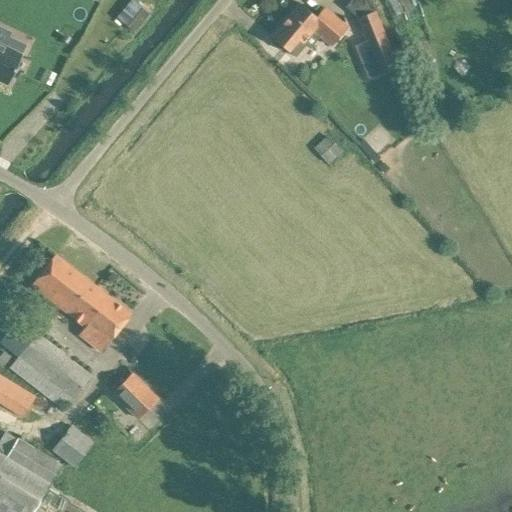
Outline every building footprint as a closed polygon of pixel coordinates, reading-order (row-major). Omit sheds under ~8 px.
[(138,0),(131,0),(119,15),(136,30),(152,12),(138,0)] [(323,7),(316,17),(299,3),(271,37),(286,49),(288,51),(289,50),(296,56),(305,45),(302,42),(311,31),(331,48),(348,28),(339,20),(323,7)] [(378,74),(398,66),(376,10),(374,10),(356,18),(365,41),(378,74)] [(0,81),(8,85),(23,55),(22,54),(26,45),(4,34),(0,43),(0,81)] [(362,139),(358,144),(374,163),(380,158),(362,139)] [(110,340),(118,329),(130,314),(54,255),(31,285),(85,326),(87,323),(110,340)] [(0,343),(18,357),(10,368),(58,407),(63,400),(70,405),(92,376),(17,320),(0,342),(0,343)] [(138,418),(143,413),(157,399),(132,374),(113,393),(138,418)] [(36,397),(0,375),(0,406),(22,419),(36,397)] [(94,443),(72,426),(52,451),(74,469),(94,443)] [(0,511),(32,511),(60,466),(4,432),(0,438),(0,511)]
